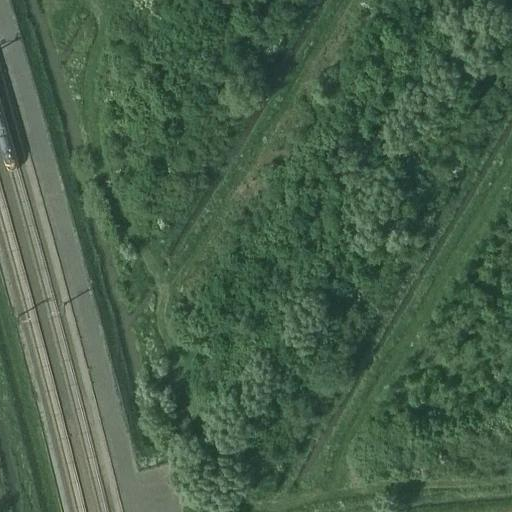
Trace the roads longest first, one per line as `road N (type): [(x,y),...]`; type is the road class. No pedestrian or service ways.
road 1 (track): [(511,480),(263,504),(239,495),(198,430),(162,331),(164,293),(105,183),(85,75),(108,24),(90,0)]
road 2 (track): [(511,86),(263,504)]
road 3 (track): [(318,499),(357,418),(511,158)]
road 4 (track): [(164,293),(342,0)]
road 5 (track): [(307,0),(164,236),(144,255)]
road 6 (track): [(48,511),(0,326)]
